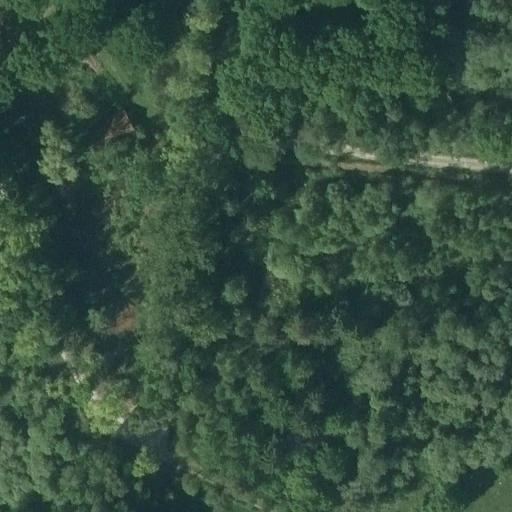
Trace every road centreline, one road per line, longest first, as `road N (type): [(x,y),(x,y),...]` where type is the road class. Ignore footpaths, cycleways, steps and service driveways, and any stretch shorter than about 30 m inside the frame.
road 1 (track): [(156,462),(221,0)]
road 2 (track): [(511,167),(201,139)]
road 3 (track): [(156,462),(137,459),(0,267)]
road 4 (track): [(269,511),(156,462)]
